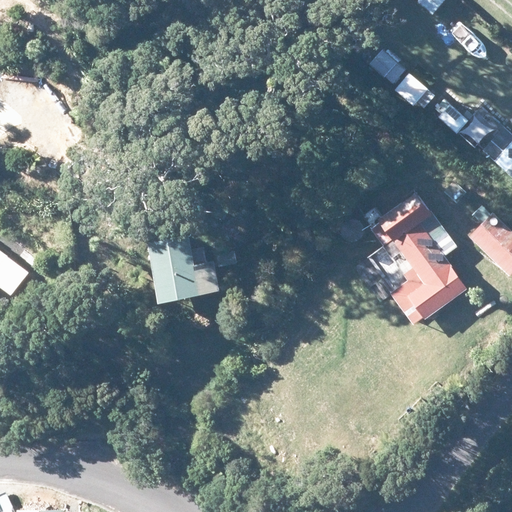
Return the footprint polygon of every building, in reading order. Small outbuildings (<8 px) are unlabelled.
[(36,90),(51,103),(61,90),(46,78),(36,90)] [(471,120),(454,104),(442,117),(459,133),(471,120)] [(89,129),(58,112),(47,133),(78,150),(89,129)] [(479,142),(511,173),(511,135),(505,129),(491,129),(479,142)] [(468,192),(457,182),(448,192),(460,202),(468,192)] [(422,193),(384,220),(387,224),(378,231),(388,245),(386,246),(411,281),(394,293),(418,327),(473,287),(451,258),(463,249),(422,193)] [(473,237),(511,275),(511,228),(486,204),(476,215),(486,224),(473,237)] [(154,243),(167,304),(226,292),(220,264),(201,269),(194,235),(154,243)] [(0,285),(16,296),(33,272),(0,249),(0,285)] [(223,267),(241,264),(238,251),(220,255),(223,267)]
